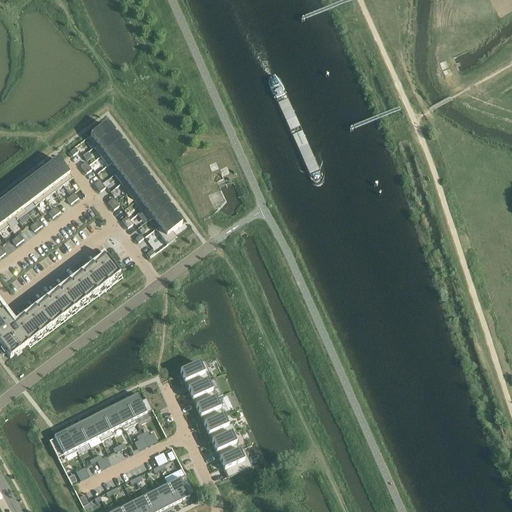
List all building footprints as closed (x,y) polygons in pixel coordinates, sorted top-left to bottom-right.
[(106,125),(90,136),(97,146),(94,148),(97,146),(98,146),(113,134),(106,125)] [(97,146),(94,148),(101,158),(120,144),(113,134),(98,146),(97,146)] [(120,144),(101,158),(108,167),(112,165),(111,164),(127,153),(120,144)] [(127,153),(111,164),(112,165),(118,173),(133,162),(127,153)] [(58,161),(48,168),(63,187),(72,180),(58,161)] [(118,173),(114,176),(121,185),(140,171),(133,162),(118,173)] [(48,168),(39,175),(54,194),(63,187),(48,168)] [(140,171),(121,185),(128,194),(147,180),(140,171)] [(39,175),(30,182),(45,201),(54,194),(39,175)] [(147,180),(128,194),(135,204),(139,201),(154,189),(147,180)] [(30,182),(21,188),(33,204),(32,204),(35,208),(45,201),(30,182)] [(21,188),(12,195),(23,211),(24,210),(32,204),(33,204),(21,188)] [(154,189),(139,201),(145,209),(146,210),(161,198),(154,189)] [(12,195),(3,202),(16,219),(15,220),(17,222),(27,214),(24,210),(23,211),(12,195)] [(145,209),(142,212),(149,222),(153,219),(168,207),(161,198),(146,210),(145,209)] [(3,202),(0,204),(0,217),(7,226),(15,220),(16,219),(3,202)] [(168,207),(153,219),(159,228),(175,216),(168,207)] [(159,228),(155,230),(167,246),(177,239),(172,233),(181,226),(182,226),(175,216),(159,228)] [(0,217),(0,234),(9,228),(7,226),(0,217)] [(0,308),(0,345),(7,354),(10,359),(15,355),(20,352),(30,344),(40,337),(41,335),(51,328),(53,327),(63,319),(64,318),(74,311),(76,309),(86,302),(87,301),(97,293),(99,292),(109,285),(110,283),(120,276),(106,258),(14,328),(0,308)] [(204,363),(180,374),(188,391),(187,392),(208,383),(210,382),(207,374),(209,373),(204,363)] [(187,392),(188,392),(196,409),(195,409),(221,398),(223,397),(215,380),(210,382),(208,383),(187,392)] [(130,400),(125,402),(135,421),(152,412),(146,400),(140,403),(136,394),(129,398),(130,400)] [(221,398),(195,409),(195,410),(196,409),(204,426),(203,427),(224,418),(224,417),(226,416),(229,415),(221,398)] [(120,403),(112,407),(123,427),(122,427),(124,432),(137,425),(135,421),(125,402),(120,405),(120,403)] [(106,412),(101,414),(111,433),(122,427),(123,427),(112,407),(105,410),(106,412)] [(96,415),(89,419),(99,439),(101,444),(114,437),(111,433),(101,414),(97,417),(96,415)] [(224,418),(203,427),(204,427),(212,444),(211,444),(234,434),(236,433),(232,425),(230,426),(226,416),(224,417),(224,418)] [(82,424),(78,426),(87,445),(99,439),(89,419),(82,422),(82,424)] [(72,427),(65,430),(76,451),(87,445),(78,426),(73,429),(72,427)] [(55,440),(49,443),(51,448),(58,460),(63,457),(64,459),(77,453),(76,451),(65,430),(58,434),(59,436),(54,438),(55,440)] [(149,436),(144,439),(148,448),(157,443),(153,434),(149,436)] [(234,434),(211,444),(211,445),(212,444),(220,461),(219,462),(240,453),(239,452),(236,445),(239,444),(234,434)] [(138,442),(134,444),(138,453),(148,448),(144,439),(138,442)] [(240,453),(219,462),(220,462),(228,479),(252,468),(244,450),(239,452),(240,453)] [(102,460),(98,462),(102,471),(112,466),(108,458),(102,460)] [(85,469),(76,473),(80,482),(90,477),(85,469)] [(181,471),(164,479),(168,486),(177,505),(182,503),(183,504),(190,501),(189,499),(195,496),(186,477),(184,478),(181,471)] [(156,492),(165,511),(167,511),(173,509),(172,507),(177,505),(168,486),(156,492)] [(155,490),(143,496),(150,511),(165,511),(156,492),(155,490)] [(150,511),(143,496),(131,502),(132,504),(136,511),(150,511)] [(85,497),(80,499),(83,506),(88,503),(85,497)]
